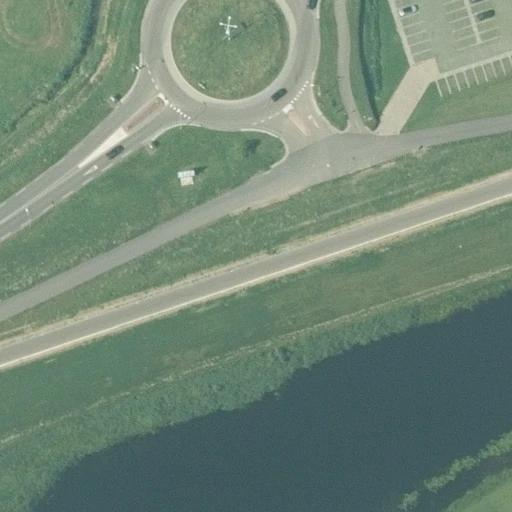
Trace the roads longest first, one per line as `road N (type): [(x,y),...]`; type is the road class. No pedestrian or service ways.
road 1 (unclassified): [(511,181),(0,356)]
road 2 (unclassified): [(0,319),(326,162)]
road 3 (unclassified): [(511,124),(326,162)]
road 4 (secondary): [(76,169),(166,118),(197,110)]
road 5 (secondary): [(158,67),(76,169)]
